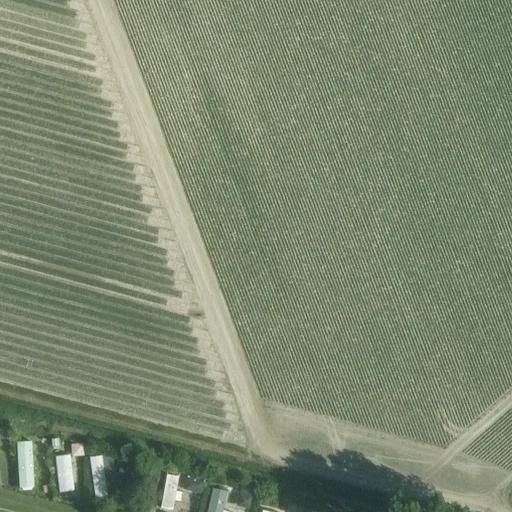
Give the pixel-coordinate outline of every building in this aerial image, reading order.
[(38,433),(17,434),(18,468),(30,467),(30,461),(39,460),(38,433)] [(67,445),(55,446),(57,480),(70,479),(67,445)] [(114,454),(90,458),(96,501),(109,499),(106,476),(117,475),(114,454)] [(137,467),(135,475),(148,479),(151,471),(137,467)] [(180,477),(167,475),(161,508),(174,511),(180,477)] [(144,479),(127,481),(130,511),(146,511),(148,511),(144,479)] [(186,479),(184,488),(187,491),(205,494),(207,483),(186,479)] [(227,511),(232,490),(218,487),(213,511),(227,511)] [(239,494),(237,504),(239,506),(248,509),(251,496),(239,494)] [(265,498),(260,511),(282,511),(285,503),(265,498)]
